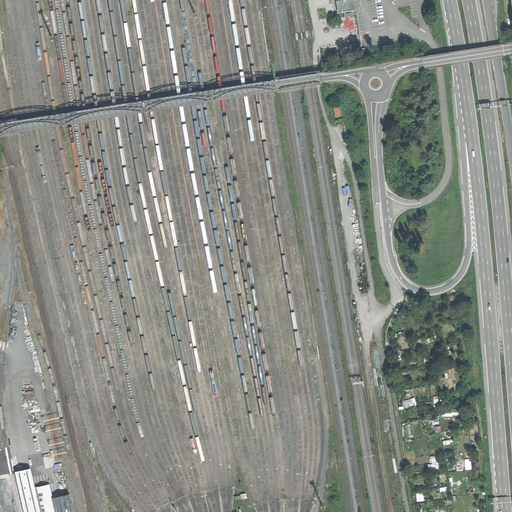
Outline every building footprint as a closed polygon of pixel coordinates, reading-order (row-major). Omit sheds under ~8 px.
[(356,10),(354,0),(340,0),(337,1),(339,13),(356,10)] [(337,117),(343,116),(340,106),(334,107),(337,117)] [(406,407),(418,404),(416,398),(404,401),(406,407)] [(50,484),(36,487),(32,468),(14,471),(23,511),(56,511),(53,497),(50,484)] [(73,511),(70,493),(53,497),(56,511),(73,511)]
